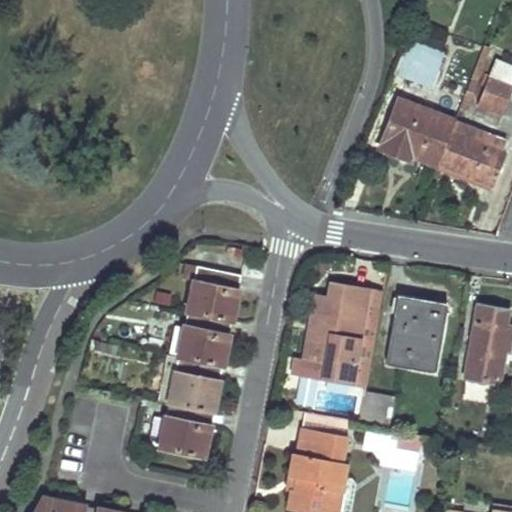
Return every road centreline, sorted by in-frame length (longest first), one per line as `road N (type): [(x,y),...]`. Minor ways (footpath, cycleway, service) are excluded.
road 1 (residential): [(287,220),(233,507)]
road 2 (tertiary): [(0,457),(70,283),(99,253)]
road 3 (residential): [(335,233),(288,198),(247,147),(232,115),(222,50)]
road 4 (residential): [(233,507),(114,479),(105,461),(114,406)]
road 5 (residential): [(335,233),(511,259)]
road 6 (tertiary): [(163,203),(195,144),(222,50)]
road 7 (residential): [(163,203),(190,191),(240,192),(287,220)]
